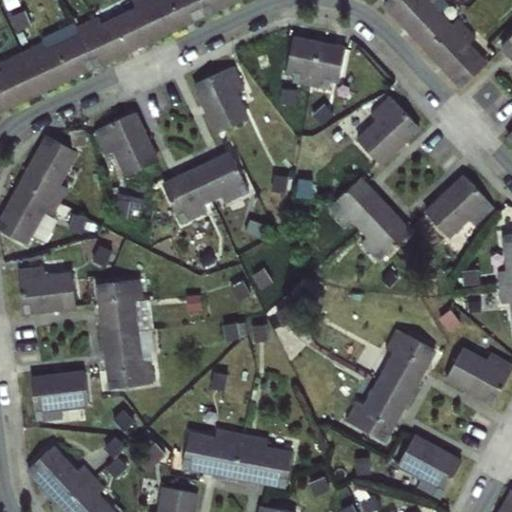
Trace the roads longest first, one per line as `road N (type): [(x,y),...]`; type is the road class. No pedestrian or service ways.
road 1 (residential): [(283,0),(31,113),(0,137)]
road 2 (residential): [(511,167),(370,16),(338,0)]
